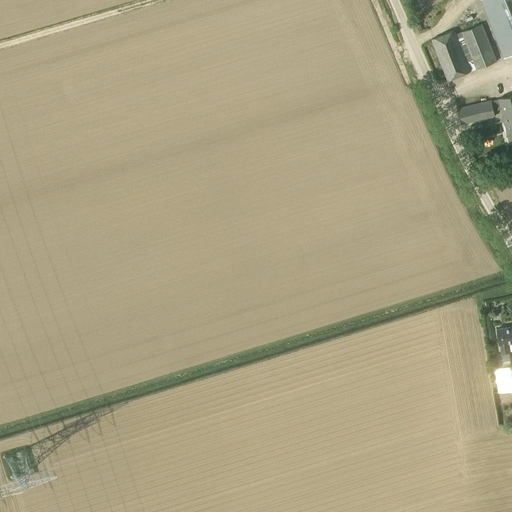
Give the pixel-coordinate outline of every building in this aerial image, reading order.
[(511,55),(511,0),(481,0),(504,59),(511,55)] [(491,45),(482,23),(456,33),(455,31),(432,39),(447,80),(471,71),(499,60),(496,54),(498,53),(494,43),(491,45)] [(511,140),(511,95),(500,98),(510,141),(511,140)] [(496,116),(492,100),(458,108),(462,124),(496,116)] [(511,343),(511,326),(498,329),(500,345),(501,345),(502,353),(510,352),(509,344),(511,343)] [(511,390),(511,365),(495,368),(498,392),(511,390)]
